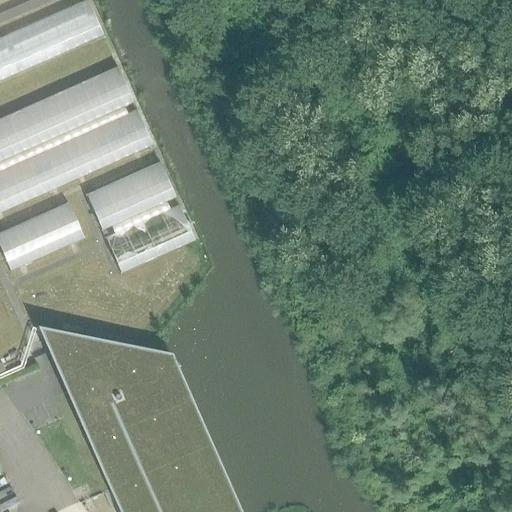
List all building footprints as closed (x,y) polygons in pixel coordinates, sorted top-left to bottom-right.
[(24,0),(0,11),(0,23),(52,0),(24,0)] [(0,38),(0,80),(102,36),(86,1),(0,38)] [(116,68),(98,76),(0,120),(0,213),(151,146),(135,111),(126,115),(123,107),(132,103),(116,68)] [(104,239),(114,260),(120,274),(193,242),(178,206),(169,211),(165,202),(174,198),(159,164),(85,196),(101,231),(110,227),(114,235),(104,239)] [(67,204),(54,210),(0,234),(0,251),(9,272),(83,239),(67,204)] [(240,511),(170,355),(36,328),(117,511),(240,511)]
